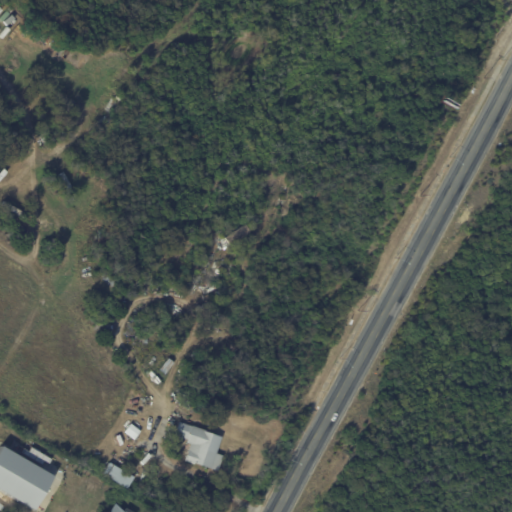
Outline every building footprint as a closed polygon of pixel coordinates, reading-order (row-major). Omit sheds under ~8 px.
[(120,94),(125,98),(116,111),(111,107),(120,94)] [(64,172),(74,191),(67,194),(57,176),(64,172)] [(228,243),(224,238),(245,223),(250,231),(230,246),(228,243)] [(163,374),(158,369),(168,358),(173,363),(163,374)] [(185,423),(221,436),(215,453),(222,455),(216,471),(194,463),(193,464),(183,460),(189,444),(185,442),(186,439),(173,434),(178,421),(185,423)] [(139,431),(132,439),(122,431),(129,423),(139,431)] [(0,446),(6,451),(50,476),(30,510),(0,492),(0,446)] [(132,476),(125,488),(100,473),(107,462),(132,476)]
